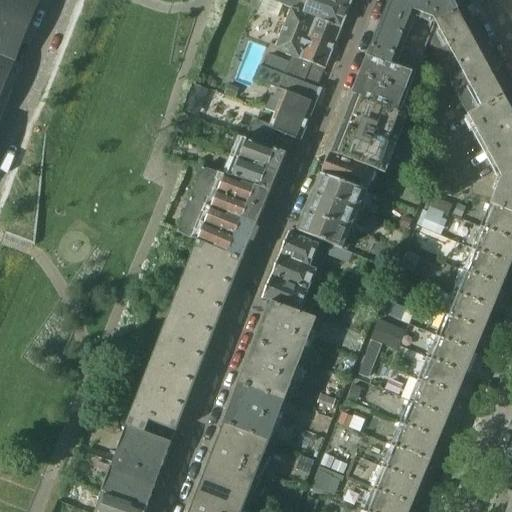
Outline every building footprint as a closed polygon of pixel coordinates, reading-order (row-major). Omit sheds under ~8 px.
[(0,0),(0,97),(38,0),(0,0)] [(344,0),(307,0),(306,4),(302,13),(341,28),(351,2),(344,0)] [(391,0),(386,12),(368,59),(415,76),(428,42),(432,30),(435,22),(456,11),(450,0),(391,0)] [(341,28),(302,13),(291,9),(274,50),(291,57),(324,69),(341,28)] [(456,11),(435,22),(432,30),(428,42),(468,117),(504,98),(456,11)] [(368,59),(361,77),(408,94),(415,76),(368,59)] [(316,89),(264,68),(259,66),(253,80),(278,90),(315,105),(320,90),(316,89)] [(361,77),(354,96),(399,112),(401,113),(408,94),(361,77)] [(192,86),(187,99),(202,105),(207,91),(192,86)] [(315,105),(278,90),(274,99),(270,97),(265,110),(273,113),(269,125),(255,119),(252,127),(272,135),(273,131),(300,141),(315,105)] [(376,171),(399,112),(354,96),(331,154),(375,171),(376,171)] [(511,113),(504,98),(468,117),(496,168),(511,159),(511,113)] [(246,128),(244,135),(242,138),(286,155),(291,143),(246,128)] [(286,155),(242,138),(235,157),(278,174),(286,155)] [(330,154),(321,176),(366,193),(375,171),(331,154),(330,154)] [(278,174),(235,157),(227,176),(270,194),(278,174)] [(511,159),(496,168),(502,179),(496,193),(491,204),(501,208),(511,212),(511,159)] [(227,176),(222,175),(202,168),(195,184),(263,210),(270,194),(227,176)] [(321,176),(313,194),(358,211),(366,193),(321,176)] [(263,210),(195,184),(189,200),(256,226),(263,210)] [(313,194),(305,213),(350,230),(358,211),(313,194)] [(256,226),(189,200),(183,217),(249,243),(256,226)] [(511,212),(501,208),(491,204),(481,228),(491,232),(511,240),(511,212)] [(423,211),(417,226),(421,228),(435,234),(441,219),(443,214),(429,208),(427,213),(423,211)] [(305,213),(298,232),(329,245),(336,248),(342,250),(350,230),(305,213)] [(249,243),(183,217),(177,233),(203,243),(243,259),(249,243)] [(511,258),(511,240),(491,232),(481,228),(472,250),(482,254),(509,265),(511,258)] [(289,233),(279,256),(308,268),(318,245),(289,233)] [(203,243),(193,268),(134,416),(130,415),(125,427),(126,427),(144,434),(149,422),(174,432),(176,433),(186,407),(243,259),(203,243)] [(329,245),(325,255),(347,264),(352,254),(342,250),(336,248),(329,245)] [(509,265),(482,254),(472,250),(463,273),(473,277),(500,288),(509,265)] [(316,272),(308,268),(279,256),(270,277),(307,293),(315,275),(316,272)] [(500,288),(473,277),(463,273),(454,295),(464,299),(491,310),(500,288)] [(298,314),(307,293),(270,277),(262,299),(270,302),(270,303),(298,314)] [(407,278),(400,296),(413,302),(421,284),(407,278)] [(491,310),(464,299),(454,295),(445,316),(455,320),(482,331),(491,310)] [(386,302),(380,315),(400,323),(405,310),(386,302)] [(298,314),(270,303),(254,343),(301,361),(316,321),(298,314)] [(482,331),(455,320),(445,316),(436,338),(446,342),(473,353),(482,331)] [(394,349),(402,330),(379,321),(371,340),(394,349)] [(473,353),(446,342),(436,338),(427,360),(438,364),(464,374),(473,353)] [(368,379),(381,345),(371,341),(357,375),(368,379)] [(301,361),(254,343),(238,385),(285,403),(301,361)] [(464,374),(438,364),(427,360),(418,382),(428,386),(455,397),(464,374)] [(455,397),(428,386),(418,382),(409,404),(419,407),(446,419),(455,397)] [(285,403),(238,385),(222,425),(223,425),(269,444),(285,403)] [(352,385),(346,400),(355,404),(362,388),(352,385)] [(336,399),(321,393),(317,405),(332,411),(336,399)] [(446,419),(419,407),(409,404),(400,426),(410,429),(437,441),(446,419)] [(341,413),(337,424),(347,428),(351,417),(341,413)] [(144,434),(126,427),(101,492),(107,495),(129,503),(146,510),(171,443),(170,443),(174,432),(149,422),(144,434)] [(223,425),(212,454),(201,483),(248,500),(269,444),(223,425)] [(437,441),(410,429),(400,426),(391,448),(401,452),(428,463),(437,441)] [(428,463),(401,452),(391,448),(382,470),(392,474),(419,485),(428,463)] [(308,475),(313,461),(300,455),(294,470),(308,475)] [(419,485),(392,474),(382,470),(373,492),(383,496),(410,507),(419,485)] [(318,472),(310,490),(324,496),(331,477),(318,472)] [(242,511),(248,500),(201,483),(189,511),(242,511)] [(407,511),(410,507),(383,496),(373,492),(364,511),(407,511)] [(129,503),(107,495),(100,511),(145,511),(146,510),(129,503)]
